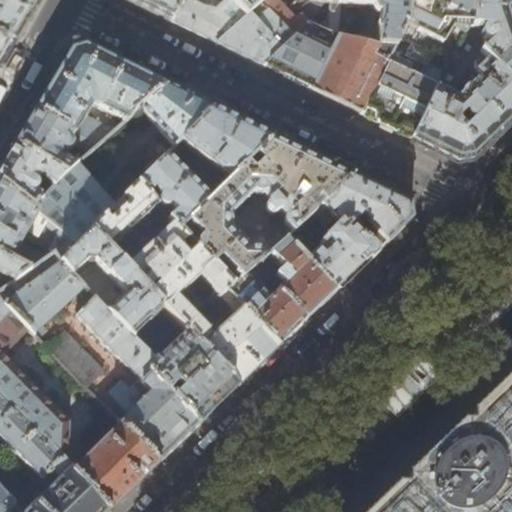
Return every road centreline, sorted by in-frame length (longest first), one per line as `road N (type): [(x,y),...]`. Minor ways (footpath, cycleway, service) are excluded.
road 1 (residential): [(62,3),(479,208)]
road 2 (tertiary): [(479,208),(171,511)]
road 3 (residential): [(62,3),(0,110)]
